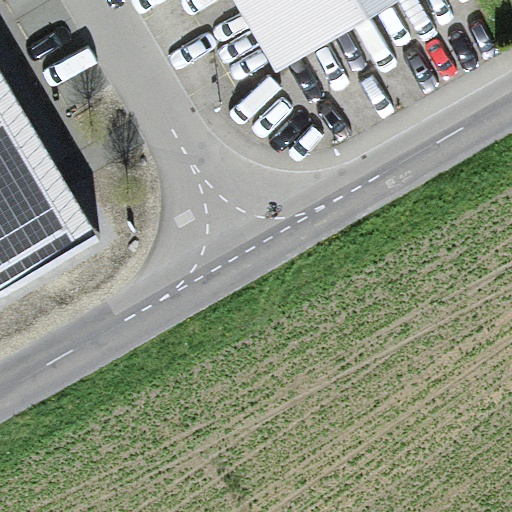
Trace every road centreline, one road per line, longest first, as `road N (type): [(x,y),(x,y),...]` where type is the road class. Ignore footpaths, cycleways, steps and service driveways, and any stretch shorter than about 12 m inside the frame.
road 1 (unclassified): [(511,98),(231,258)]
road 2 (residential): [(85,0),(231,258)]
road 3 (unclassified): [(231,258),(0,401)]
